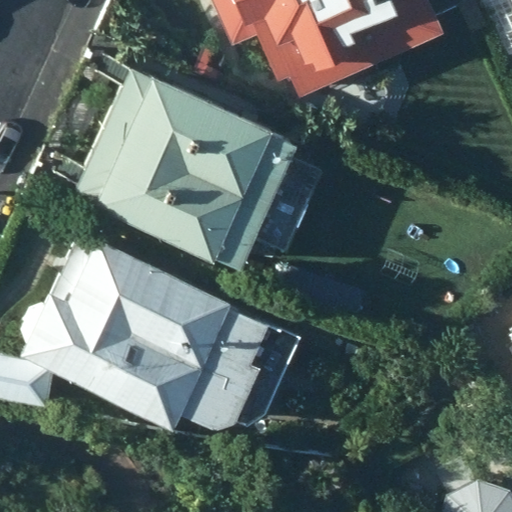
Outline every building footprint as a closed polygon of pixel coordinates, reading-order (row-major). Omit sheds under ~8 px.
[(210,16),(178,0),(135,0),(125,21),(190,54),(210,16)] [(222,0),(236,33),(242,32),(256,67),(288,55),(294,73),(314,64),(318,76),(357,60),(347,37),(374,25),(363,0),(222,0)] [(453,0),(402,0),(422,44),(464,25),(453,0)] [(511,0),(469,0),(511,91),(511,0)] [(267,130),(103,53),(45,179),(210,256),(225,225),(263,242),(300,163),(261,144),(267,130)] [(281,326),(69,222),(39,282),(28,277),(0,333),(0,344),(136,411),(143,397),(183,417),(225,418),(243,403),(281,326)] [(511,314),(489,326),(511,368),(511,314)] [(29,360),(0,355),(0,390),(25,394),(29,360)] [(505,511),(490,483),(463,472),(432,488),(426,511),(505,511)]
